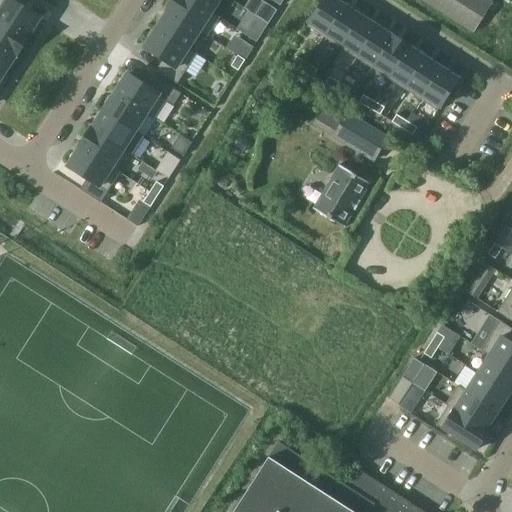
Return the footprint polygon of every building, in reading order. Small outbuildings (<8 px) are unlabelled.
[(24,0),(0,0),(0,18),(28,36),(40,18),(21,5),(24,0)] [(211,13),(191,0),(174,0),(168,10),(208,37),(219,18),(211,13)] [(191,0),(211,13),(219,0),(191,0)] [(344,5),(335,0),(323,0),(307,26),(324,38),(344,5)] [(421,0),(473,33),(492,3),(487,0),(421,0)] [(277,10),(264,2),(255,15),(258,17),(268,24),(277,10)] [(361,16),(344,5),(324,38),(340,48),(361,16)] [(200,31),(168,10),(156,29),(188,50),(200,31)] [(376,26),(361,16),(340,48),(356,58),(376,26)] [(268,24),(258,17),(246,36),(257,42),(268,24)] [(28,36),(0,18),(0,44),(16,55),(28,36)] [(393,37),(376,26),(356,58),(372,69),(393,37)] [(188,50),(156,29),(144,47),(163,60),(156,70),(177,84),(196,55),(188,50)] [(409,47),(393,37),(372,69),(388,79),(409,47)] [(239,42),(232,52),(240,57),(246,47),(239,42)] [(16,55),(0,44),(0,71),(4,74),(16,55)] [(425,57),(409,47),(388,79),(404,90),(425,57)] [(232,52),(226,62),(233,67),(240,57),(232,52)] [(307,63),(297,57),(292,64),(302,71),(307,63)] [(441,68),(425,57),(404,90),(420,100),(441,68)] [(317,70),(307,63),(302,71),(313,77),(317,70)] [(458,79),(441,68),(420,100),(437,111),(458,79)] [(146,86),(127,74),(115,93),(155,119),(167,100),(174,105),(181,94),(153,75),(146,86)] [(329,77),(325,85),(336,90),(340,83),(329,77)] [(347,96),(351,89),(340,83),(336,90),(347,96)] [(147,114),(115,93),(103,111),(135,131),(147,114)] [(370,109),(374,101),(363,95),(359,103),(370,109)] [(384,107),(374,101),(370,109),(380,115),(384,107)] [(327,103),(313,124),(334,136),(333,137),(373,161),(388,136),(327,103)] [(135,131),(103,111),(92,129),(123,149),(135,131)] [(407,121),(396,115),(392,122),(402,128),(407,121)] [(417,128),(407,121),(402,128),(412,135),(417,128)] [(130,154),(91,129),(80,147),(118,171),(130,154)] [(192,143),(180,135),(171,148),(183,156),(192,143)] [(80,147),(67,166),(87,178),(80,189),(101,203),(120,173),(118,171),(80,147)] [(180,161),(169,153),(157,171),(169,178),(180,161)] [(344,225),(370,182),(340,163),(313,207),(344,225)] [(164,187),(156,182),(150,192),(157,197),(164,187)] [(198,185),(193,193),(202,199),(207,191),(198,185)] [(157,197),(150,192),(143,202),(150,207),(157,197)] [(190,215),(171,246),(189,258),(208,228),(190,215)] [(209,228),(190,258),(201,265),(221,234),(209,228)] [(510,232),(504,229),(495,244),(500,247),(510,232)] [(221,236),(202,265),(210,270),(212,271),(231,242),(221,236)] [(233,243),(214,272),(222,277),(240,248),(233,243)] [(502,248),(495,244),(488,254),(495,259),(502,248)] [(243,249),(225,279),(234,286),(253,255),(243,249)] [(301,250),(296,256),(302,260),(307,253),(301,250)] [(307,254),(303,261),(309,265),(313,258),(307,254)] [(256,258),(238,288),(252,298),(271,268),(256,258)] [(493,268),(483,262),(465,291),(475,297),(493,268)] [(511,288),(497,312),(511,321),(511,288)] [(310,300),(296,321),(306,328),(321,307),(310,300)] [(324,307),(308,330),(316,335),(331,311),(324,307)] [(333,312),(318,335),(327,342),(343,318),(333,312)] [(345,318),(329,343),(339,349),(355,325),(345,318)] [(408,318),(402,326),(411,330),(415,323),(408,318)] [(511,328),(500,321),(480,350),(482,351),(511,369),(511,328)] [(357,325),(340,350),(352,359),(368,332),(357,325)] [(370,333),(352,360),(371,374),(389,346),(370,333)] [(445,337),(437,333),(431,343),(438,348),(445,337)] [(249,336),(243,346),(277,369),(283,359),(249,336)] [(438,348),(431,343),(424,354),(431,358),(438,348)] [(511,389),(511,369),(482,351),(471,369),(510,394),(511,389)] [(416,370),(409,365),(402,376),(410,380),(416,370)] [(510,394),(471,369),(459,387),(498,412),(510,394)] [(413,383),(402,376),(388,398),(399,405),(413,383)] [(458,386),(446,405),(447,406),(489,431),(490,429),(488,427),(498,412),(459,387),(458,386)] [(476,450),(489,431),(447,406),(436,424),(476,450)] [(425,511),(359,469),(347,486),(280,442),(234,511),(425,511)]
